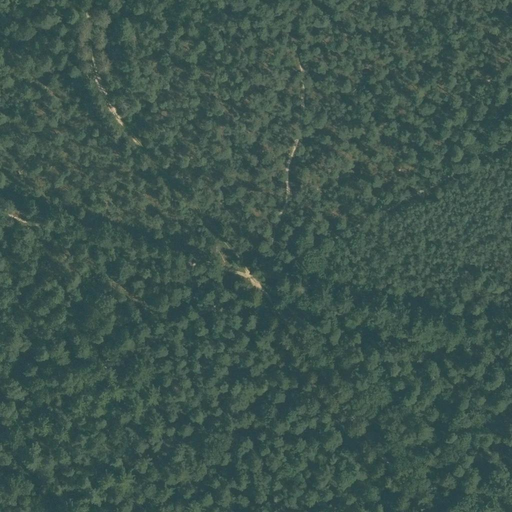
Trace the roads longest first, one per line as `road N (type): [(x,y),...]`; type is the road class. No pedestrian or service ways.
road 1 (track): [(511,141),(0,426)]
road 2 (track): [(253,277),(121,122),(90,61),(89,0)]
road 3 (track): [(424,511),(253,277)]
